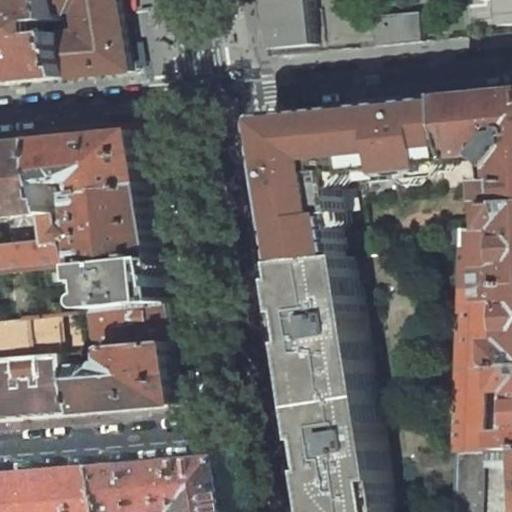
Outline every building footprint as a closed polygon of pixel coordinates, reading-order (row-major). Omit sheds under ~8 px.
[(16,0),(0,0),(0,33),(20,32),(19,25),(16,0)] [(61,0),(16,0),(19,25),(49,22),(53,22),(65,21),(64,14),(61,0)] [(128,0),(61,0),(64,14),(80,13),(81,18),(84,17),(86,32),(67,34),(75,79),(140,72),(128,0)] [(511,0),(270,0),(276,48),(276,50),(322,45),(316,0),(493,0),(494,1),(509,1),(511,27),(511,26),(511,0)] [(425,14),(379,19),(382,47),(427,42),(425,14)] [(65,21),(53,22),(53,27),(60,27),(61,32),(67,31),(65,21)] [(49,22),(19,25),(20,32),(25,84),(75,79),(67,34),(50,36),(49,22)] [(0,86),(25,84),(20,32),(0,33),(0,86)] [(511,94),(466,99),(477,162),(478,163),(482,163),(481,157),(505,155),(505,159),(509,162),(511,158),(511,180),(509,181),(510,204),(511,204),(511,94)] [(349,172),(383,169),(403,167),(404,178),(445,174),(444,164),(477,162),(466,99),(273,118),(296,264),(356,258),(356,256),(359,256),(350,214),(357,212),(349,172)] [(149,131),(50,141),(55,184),(88,179),(92,182),(93,194),(158,188),(149,131)] [(50,141),(0,146),(0,219),(31,217),(31,219),(36,218),(35,216),(47,215),(60,213),(57,197),(55,184),(50,141)] [(489,172),(479,172),(486,206),(496,205),(489,172)] [(114,264),(134,262),(164,259),(169,258),(158,188),(93,194),(86,195),(89,224),(79,235),(85,242),(90,236),(93,266),(96,265),(105,265),(114,264)] [(60,214),(72,199),(72,196),(57,197),(60,213),(60,214)] [(496,205),(486,206),(491,231),(491,232),(494,232),(508,232),(511,229),(511,271),(507,272),(506,273),(508,287),(511,287),(511,204),(510,204),(496,205)] [(44,244),(6,249),(9,273),(10,274),(68,268),(66,250),(65,245),(63,232),(60,214),(60,213),(47,215),(49,232),(43,233),(44,244)] [(491,231),(470,232),(469,246),(467,289),(494,288),(493,265),(495,265),(494,232),(491,232),(491,231)] [(63,232),(65,245),(66,250),(73,241),(63,232)] [(384,400),(362,256),(361,256),(359,256),(356,256),(356,258),(296,264),(319,408),(384,400)] [(106,280),(108,293),(107,293),(103,297),(102,301),(102,305),(105,309),(177,303),(173,280),(170,277),(167,275),(164,259),(134,262),(114,264),(105,265),(96,265),(98,281),(106,280)] [(494,288),(467,289),(464,371),(491,369),(494,288)] [(177,303),(105,309),(108,351),(116,350),(183,343),(177,303)] [(65,313),(16,318),(0,318),(0,371),(6,422),(94,414),(90,366),(71,368),(65,313)] [(107,365),(90,366),(94,414),(149,409),(193,406),(183,343),(116,350),(116,356),(121,356),(121,362),(116,367),(111,364),(107,365)] [(106,351),(89,353),(90,366),(107,365),(106,351)] [(464,371),(463,412),(460,454),(461,454),(487,451),(488,451),(491,369),(464,371)] [(319,408),(333,494),(335,511),(402,511),(384,400),(319,408)] [(511,449),(488,451),(487,451),(486,464),(510,469),(511,468),(511,449)] [(487,451),(461,454),(462,472),(460,511),(484,511),(486,464),(487,451)] [(209,511),(202,465),(79,476),(85,511),(209,511)] [(0,511),(85,511),(79,476),(16,481),(0,482),(0,511)]
